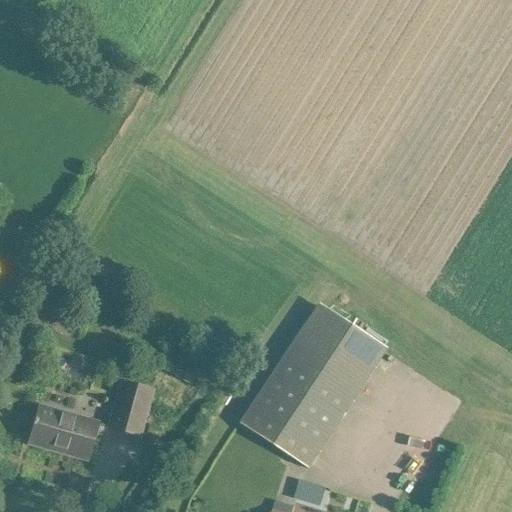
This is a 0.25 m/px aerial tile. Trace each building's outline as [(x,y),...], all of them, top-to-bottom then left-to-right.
[(0,268),(17,234),(0,225),(0,268)] [(309,470),(387,352),(319,307),(241,425),(309,470)] [(139,438),(144,419),(152,392),(121,383),(108,429),(139,438)] [(35,421),(33,421),(32,426),(34,426),(30,440),(70,452),(69,456),(86,461),(97,424),(39,408),(35,421)] [(272,511),(292,511),(294,508),(275,502),(272,511)]
